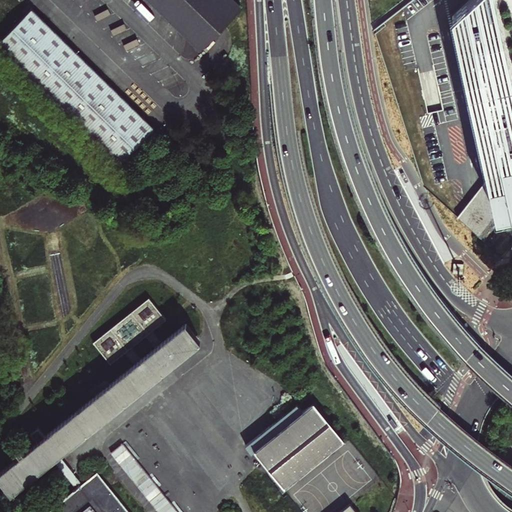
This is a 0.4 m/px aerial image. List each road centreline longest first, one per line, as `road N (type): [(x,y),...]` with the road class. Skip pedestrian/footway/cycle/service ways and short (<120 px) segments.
road 1 (trunk): [(273,0),(291,159),(323,264),(404,387),(511,479)]
road 2 (trunk): [(293,0),(311,119),(340,226),(377,295),(466,415)]
road 3 (trunk): [(511,391),(454,335),(378,220),(339,116),(322,0)]
road 4 (trunk): [(511,330),(454,294),(404,215),(365,114),(346,0)]
